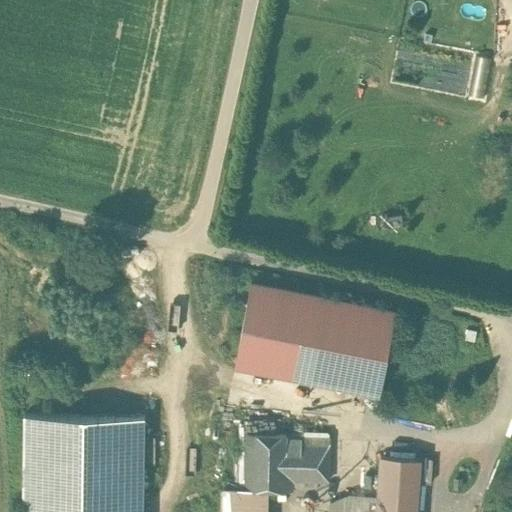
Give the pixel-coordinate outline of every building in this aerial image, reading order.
[(393,389),(406,302),(254,279),(241,367),(393,389)] [(142,511),(143,415),(24,414),(23,511),(142,511)] [(286,434),(245,433),(245,489),(265,489),(292,490),(292,480),(286,439),(286,434)] [(302,439),(286,439),(292,480),(304,480),(317,480),(328,480),(329,445),(302,444),(302,439)] [(414,511),(417,481),(418,457),(383,455),(380,495),(378,511),(414,511)] [(418,457),(417,481),(431,482),(433,458),(418,457)] [(264,511),(265,489),(245,489),(224,488),(223,511),(264,511)] [(378,511),(380,495),(349,493),(313,509),(312,511),(378,511)]
